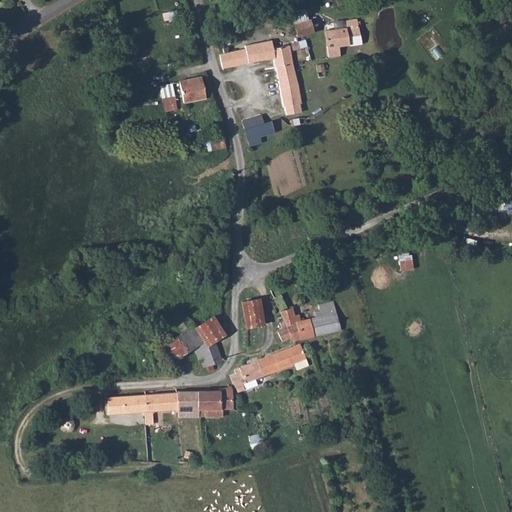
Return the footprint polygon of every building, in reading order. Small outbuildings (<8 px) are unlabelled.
[(339,46),(362,43),(357,19),(341,22),(342,28),(333,30),(325,31),(328,57),(340,56),(339,46)] [(311,32),(308,21),(294,25),(297,36),(311,32)] [(272,41),(245,46),(246,49),(248,63),(273,58),(275,58),(273,48),(272,41)] [(276,67),(292,63),(289,46),(273,48),(275,58),(273,58),(275,67),(276,67)] [(246,49),(233,52),(235,66),(248,63),(246,49)] [(220,55),(222,69),(235,66),(233,52),(220,55)] [(292,63),(276,67),(283,107),(285,106),(286,115),(301,112),(299,103),(301,103),(299,92),(298,85),(292,63)] [(323,64),(316,65),(317,72),(324,71),(323,64)] [(206,98),(201,76),(179,81),(184,103),(206,98)] [(261,115),(242,121),(244,129),(263,123),(261,115)] [(258,137),(274,132),(271,120),(263,123),(244,129),(248,140),(258,137)] [(196,143),(198,152),(211,150),(209,140),(196,143)] [(400,271),(412,269),(410,254),(397,255),(400,271)] [(286,307),(280,295),(274,298),(280,310),(286,307)] [(264,324),(260,299),(241,302),(246,327),(264,324)] [(314,336),(324,333),(341,329),(333,302),(324,303),(319,305),(320,311),(315,312),(316,317),(310,319),(314,336)] [(292,308),(279,311),(284,321),(292,338),(293,341),(314,336),(310,319),(300,321),(299,316),(295,318),(292,308)] [(180,334),(183,332),(193,326),(194,325),(187,315),(174,323),(180,334)] [(204,342),(222,330),(213,316),(195,328),(204,342)] [(292,338),(284,321),(280,323),(282,328),(277,330),(282,342),(292,338)] [(204,342),(195,328),(193,326),(183,332),(193,348),(204,342)] [(190,350),(193,348),(183,332),(180,334),(162,346),(171,362),(186,352),(190,350)] [(94,346),(97,358),(111,355),(108,343),(94,346)] [(202,352),(196,353),(201,368),(222,361),(216,343),(201,349),(202,352)] [(296,345),(274,354),(280,370),(295,365),(297,370),(308,365),(300,344),(297,345),(296,345)] [(230,375),(234,385),(237,393),(257,385),(255,379),(280,370),(274,354),(239,368),(235,369),(235,370),(235,371),(236,373),(230,375)] [(335,380),(327,382),(329,390),(337,388),(335,380)] [(198,391),(198,409),(204,409),(204,416),(222,416),(222,409),(233,408),(232,390),(231,386),(219,389),(219,390),(198,391)] [(177,391),(177,392),(178,410),(178,418),(198,417),(198,409),(198,391),(177,391)] [(177,392),(143,394),(144,412),(146,424),(153,424),(152,411),(178,410),(177,392)] [(143,394),(107,397),(108,414),(144,412),(143,394)] [(259,433),(248,436),(251,451),(263,448),(259,433)] [(193,452),(186,450),(184,457),(191,459),(193,452)]
